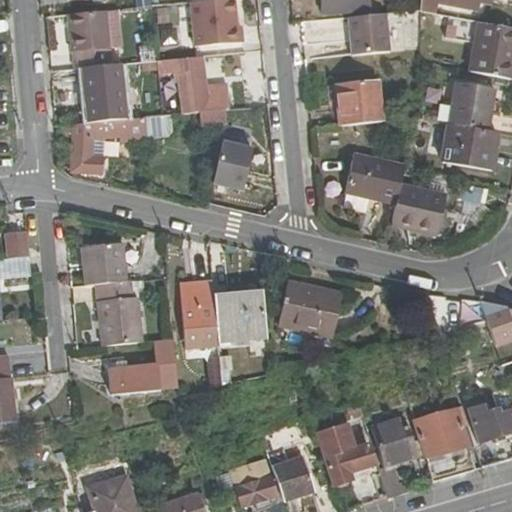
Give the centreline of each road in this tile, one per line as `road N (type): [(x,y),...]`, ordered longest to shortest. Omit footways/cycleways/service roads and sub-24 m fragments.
road 1 (residential): [(300,244),(37,187)]
road 2 (residential): [(300,244),(279,0)]
road 3 (residential): [(511,254),(441,277),(300,244)]
road 4 (residential): [(24,0),(37,187)]
road 5 (residential): [(37,187),(58,370)]
